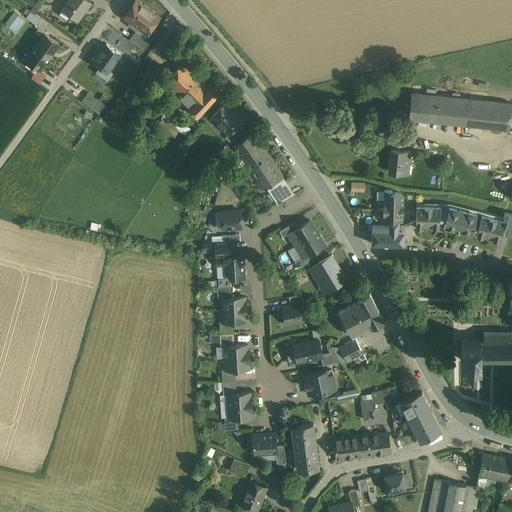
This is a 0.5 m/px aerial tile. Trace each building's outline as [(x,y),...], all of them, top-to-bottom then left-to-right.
[(91,2),(88,0),(69,0),(63,9),(78,20),(91,2)] [(159,16),(136,0),(125,16),(138,26),(135,29),(136,30),(136,29),(138,30),(140,27),(147,32),(148,31),(149,32),(150,31),(149,30),(159,16)] [(42,4),(38,1),(33,7),(38,10),(42,4)] [(7,33),(10,28),(17,33),(27,19),(15,11),(2,29),(7,33)] [(40,19),(30,12),(28,15),(26,18),(36,25),(40,19)] [(39,28),(36,32),(42,37),(45,33),(39,28)] [(138,30),(136,29),(136,30),(130,39),(144,49),(151,40),(138,30)] [(42,37),(26,59),(38,68),(40,70),(60,44),(45,33),(42,37)] [(107,44),(94,62),(101,66),(98,71),(108,78),(112,72),(109,70),(120,53),(107,44)] [(209,88),(183,63),(166,81),(176,90),(173,94),(177,98),(178,96),(198,115),(219,93),(212,86),(209,88)] [(40,70),(38,68),(31,77),(40,83),(46,74),(40,70)] [(511,108),(511,102),(413,91),(411,105),(410,116),(410,117),(510,129),(511,108)] [(110,99),(103,94),(99,99),(106,104),(110,99)] [(99,99),(97,98),(90,107),(99,113),(106,104),(99,99)] [(231,110),(225,104),(212,118),(229,133),(229,134),(238,124),(242,120),(237,115),(237,112),(234,110),(231,110)] [(161,118),(187,133),(191,125),(166,111),(161,118)] [(238,124),(229,134),(229,133),(225,137),(230,142),(237,136),(243,130),(238,124)] [(243,130),(237,136),(240,141),(253,133),(248,125),(243,130)] [(240,141),(235,145),(242,156),(260,144),(253,133),(240,141)] [(242,156),(248,165),(266,153),(260,144),(242,156)] [(410,150),(392,147),(390,160),(392,160),(391,169),(407,171),(410,150)] [(287,183),(266,153),(248,165),(262,185),(273,177),(277,183),(271,187),(274,192),(287,183)] [(367,190),(367,180),(353,180),(353,190),(367,190)] [(295,194),(287,183),(274,192),(281,202),(295,194)] [(401,192),(392,192),(392,189),(384,189),(384,198),(400,198),(401,192)] [(400,198),(384,198),(384,209),(404,209),(404,198),(400,198)] [(428,225),(428,205),(417,205),(416,220),(416,225),(417,225),(417,222),(422,222),(422,225),(428,225)] [(440,205),(428,205),(428,225),(433,225),(434,222),(439,223),(439,226),(440,226),(440,205)] [(477,213),(449,206),(444,225),(461,230),(470,232),(472,232),(474,225),(476,226),(476,223),(475,223),(477,213)] [(241,209),(221,211),(222,228),(242,227),(241,209)] [(404,209),(384,209),(383,220),(390,220),(399,220),(403,220),(404,209)] [(483,235),(488,236),(493,217),(482,214),(479,224),(477,233),(478,234),(478,231),(484,232),(483,235)] [(505,220),(493,217),(488,236),(494,238),(494,235),(500,236),(499,239),(500,239),(505,220)] [(302,225),(288,233),(295,245),(318,232),(310,220),(302,225)] [(399,226),(399,220),(390,220),(390,225),(373,225),(373,230),(372,243),(404,244),(404,239),(404,226),(399,226)] [(416,220),(404,226),(404,239),(412,239),(413,227),(416,226),(416,225),(416,220)] [(295,221),(285,227),(288,233),(302,225),(295,221)] [(285,227),(280,230),(283,236),(288,233),(285,227)] [(318,232),(295,245),(303,257),(317,249),(325,244),(318,232)] [(234,241),(216,242),(216,257),(234,256),(234,241)] [(317,249),(303,257),(306,263),(317,257),(317,249)] [(323,292),(350,280),(337,252),(310,264),(323,292)] [(234,256),(216,257),(217,265),(224,264),(226,266),(227,278),(231,278),(245,277),(243,255),(234,256)] [(303,257),(298,260),(301,266),(306,263),(303,257)] [(219,286),(217,286),(218,298),(223,298),(223,297),(232,297),(231,285),(219,286)] [(300,294),(289,296),(291,305),(299,303),(300,307),(307,305),(300,294)] [(356,301),(339,310),(351,335),(369,326),(369,328),(381,322),(376,310),(378,309),(375,304),(373,305),(367,294),(355,300),(356,301)] [(232,297),(223,297),(223,298),(223,309),(246,308),(246,300),(245,300),(245,296),(232,297)] [(291,305),(282,306),(286,324),(302,320),(300,307),(299,303),(291,305)] [(246,308),(223,309),(224,321),(233,321),(246,320),(246,316),(247,316),(246,308)] [(233,321),(224,321),(219,321),(220,334),(234,333),(233,321)] [(511,329),(511,330),(503,330),(503,328),(501,328),(501,330),(495,330),(495,328),(493,328),(493,330),(485,330),(483,328),(482,330),(484,332),(484,338),(461,338),(461,359),(481,359),(481,358),(483,358),(483,360),(485,360),(485,358),(492,358),(492,360),(494,360),(494,358),(500,358),(500,360),(502,360),(502,358),(508,358),(508,360),(510,360),(510,358),(511,357),(511,329)] [(234,333),(220,334),(221,346),(225,346),(225,345),(235,345),(234,333)] [(356,337),(340,346),(348,361),(364,352),(356,337)] [(318,340),(309,342),(307,340),(302,341),(301,344),(295,345),(294,345),(294,346),(296,352),(288,354),(289,362),(297,361),(298,361),(321,356),(322,356),(323,356),(323,355),(322,355),(322,353),(319,340),(319,339),(318,340)] [(235,345),(225,345),(225,346),(226,357),(249,356),(249,348),(248,348),(248,344),(235,345)] [(333,348),(329,348),(330,352),(322,353),(322,355),(323,355),(323,356),(322,356),(321,356),(323,364),(341,361),(333,348)] [(249,356),(226,357),(227,369),(236,369),(249,368),(249,364),(250,364),(249,356)] [(236,369),(227,369),(222,369),(223,382),(236,381),(236,369)] [(331,369),(305,374),(307,381),(306,382),(307,387),(308,387),(309,394),(318,392),(336,388),(331,369)] [(236,381),(223,382),(223,394),(228,394),(228,393),(237,393),(236,381)] [(388,387),(371,391),(372,398),(367,398),(368,410),(374,410),(373,403),(390,401),(388,387)] [(336,388),(318,392),(320,402),(338,398),(336,388)] [(431,408),(422,390),(401,402),(415,430),(413,431),(416,438),(418,437),(420,440),(442,429),(433,410),(432,408),(431,408)] [(237,393),(228,393),(228,394),(229,405),(252,404),(251,396),(250,392),(237,393)] [(367,398),(360,399),(363,419),(369,418),(368,410),(367,398)] [(252,404),(229,405),(230,417),(238,417),(252,416),(251,412),(252,412),(252,404)] [(238,417),(230,417),(225,417),(225,429),(239,429),(238,417)] [(313,423),(293,426),(299,469),(319,466),(313,423)] [(388,432),(334,439),(336,459),(391,451),(388,432)] [(276,433),(253,434),(254,453),(277,452),(276,445),(276,433)] [(287,463),(284,445),(276,445),(277,452),(277,463),(287,463)] [(511,469),(511,458),(483,453),(479,473),(510,479),(511,469)] [(235,458),(230,469),(246,476),(251,464),(235,458)] [(403,471),(385,475),(388,495),(400,493),(399,488),(406,487),(403,471)] [(368,489),(366,477),(358,480),(361,491),(368,489)] [(459,511),(465,484),(435,478),(428,511),(459,511)] [(267,487),(250,481),(241,505),(258,511),(267,487)] [(356,488),(349,490),(351,501),(352,501),(353,506),(360,504),(356,488)] [(351,501),(329,507),(330,511),(354,511),(353,506),(352,501),(351,501)]
